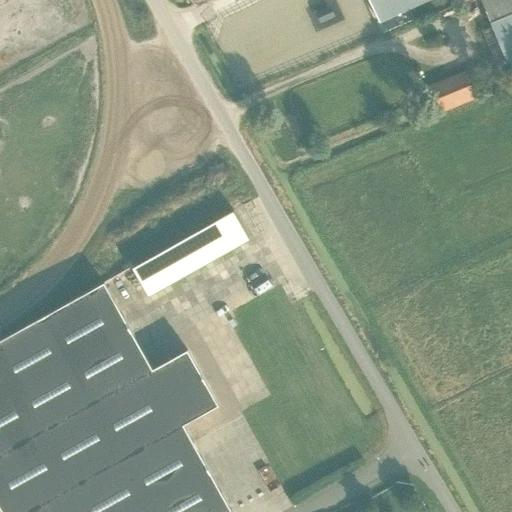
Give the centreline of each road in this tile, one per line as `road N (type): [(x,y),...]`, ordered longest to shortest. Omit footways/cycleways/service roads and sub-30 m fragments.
road 1 (unclassified): [(453,511),(148,0)]
road 2 (track): [(117,113),(97,192),(60,256),(0,311)]
road 3 (track): [(103,10),(117,113),(200,89)]
